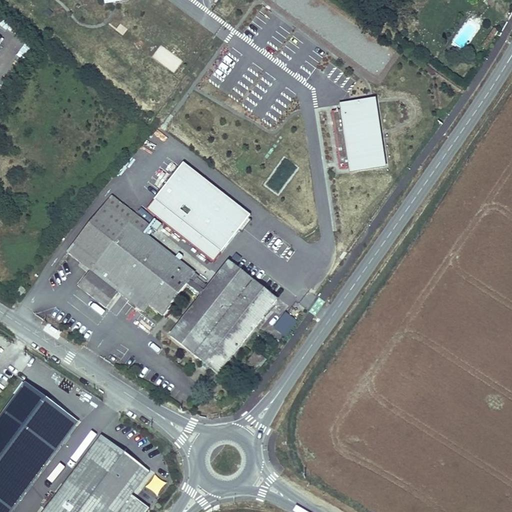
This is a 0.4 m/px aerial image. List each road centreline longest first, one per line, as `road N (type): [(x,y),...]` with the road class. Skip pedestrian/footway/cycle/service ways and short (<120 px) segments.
road 1 (tertiary): [(506,62),(281,388)]
road 2 (unclassified): [(153,411),(0,310)]
road 3 (unknown): [(25,511),(101,415)]
